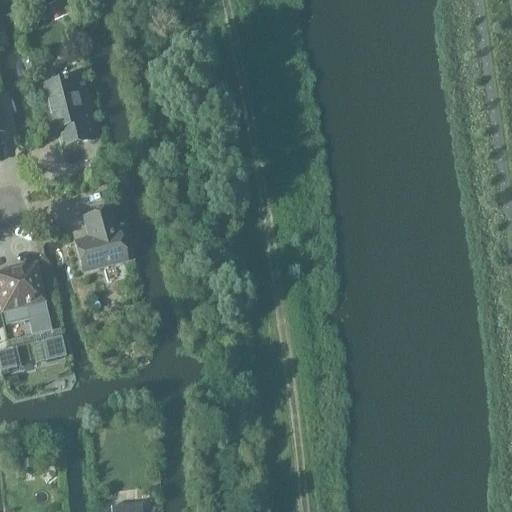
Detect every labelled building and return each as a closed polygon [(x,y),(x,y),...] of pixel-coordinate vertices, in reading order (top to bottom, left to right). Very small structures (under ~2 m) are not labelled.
[(63,2),(48,8),(54,23),(69,17),(63,2)] [(80,113),(72,81),(41,89),(52,134),(59,132),(63,149),(93,141),(86,111),(80,113)] [(115,235),(109,213),(84,220),(90,242),(74,246),(82,275),(125,263),(118,234),(115,235)] [(31,269),(0,275),(0,305),(2,313),(4,313),(6,326),(28,321),(25,308),(43,304),(35,268),(31,269)] [(60,341),(41,345),(45,364),(64,360),(60,341)] [(107,351),(105,344),(92,347),(94,355),(107,351)] [(10,352),(0,354),(0,374),(1,374),(15,371),(10,352)] [(34,461),(20,462),(21,471),(35,470),(34,461)]
